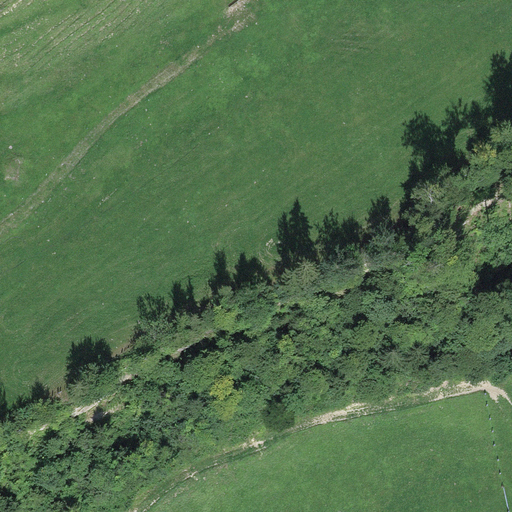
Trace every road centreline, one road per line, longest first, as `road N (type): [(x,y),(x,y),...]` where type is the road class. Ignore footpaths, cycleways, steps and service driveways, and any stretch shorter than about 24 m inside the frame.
road 1 (track): [(511,395),(470,386),(302,420),(180,474),(130,511)]
road 2 (track): [(0,230),(203,51)]
